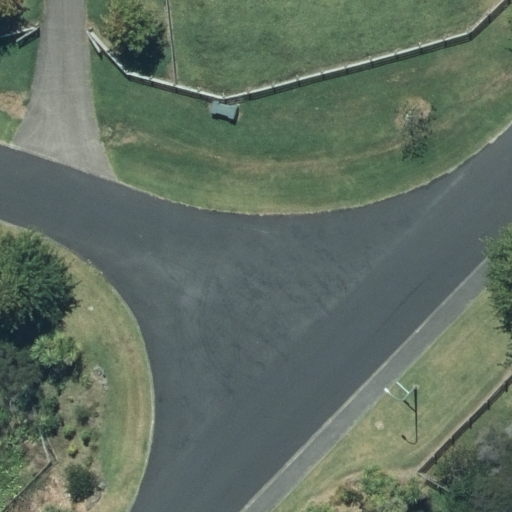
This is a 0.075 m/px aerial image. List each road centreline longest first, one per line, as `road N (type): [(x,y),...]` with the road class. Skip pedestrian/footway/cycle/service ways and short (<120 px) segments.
road 1 (residential): [(0,191),(74,213),(179,265),(319,379)]
road 2 (residential): [(319,379),(511,177)]
road 3 (residential): [(189,511),(319,379)]
